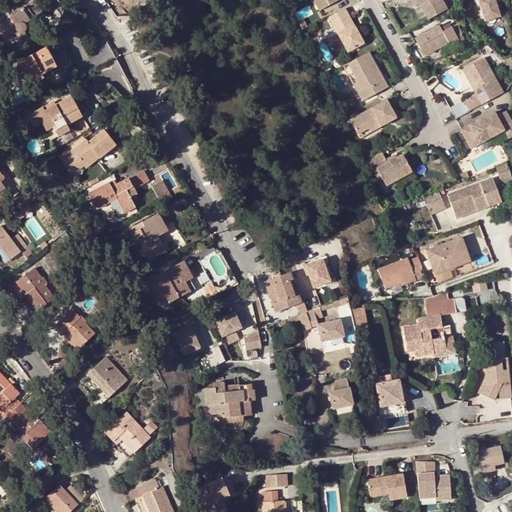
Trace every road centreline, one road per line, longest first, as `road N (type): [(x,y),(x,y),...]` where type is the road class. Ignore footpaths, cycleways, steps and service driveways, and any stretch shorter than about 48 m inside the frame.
road 1 (unclassified): [(87,0),(162,109),(247,271)]
road 2 (residential): [(0,302),(91,432),(115,511)]
road 3 (residential): [(437,126),(368,0)]
road 4 (residential): [(451,435),(344,442),(318,425)]
